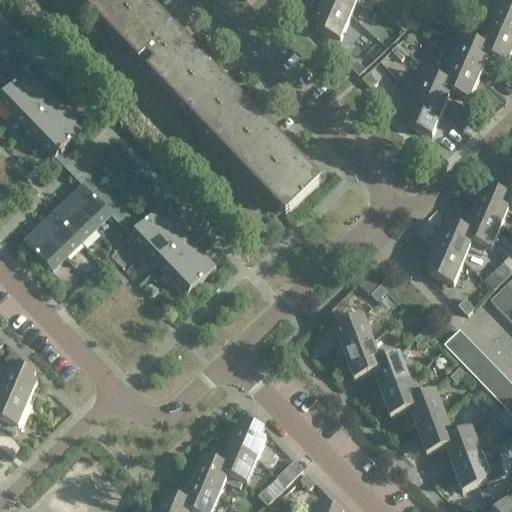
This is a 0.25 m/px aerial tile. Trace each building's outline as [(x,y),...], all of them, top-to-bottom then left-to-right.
[(138,0),(82,0),(289,214),(318,186),(138,0)] [(323,0),(320,7),(349,20),(355,6),(369,11),(371,5),(360,0),(323,0)] [(511,9),(504,6),(499,4),(488,29),(511,39),(511,9)] [(349,20),(320,7),(313,24),(317,26),(314,33),(339,43),(349,20)] [(437,12),(430,19),(439,29),(446,22),(437,12)] [(394,25),(403,35),(410,29),(401,19),(394,25)] [(489,56),(488,59),(507,67),(511,54),(511,39),(488,29),(483,41),(469,35),(466,42),(480,48),(478,52),(489,56)] [(480,48),(466,42),(461,40),(450,66),(479,79),(488,59),(489,56),(478,52),(480,48)] [(391,54),(400,64),(407,58),(398,48),(391,54)] [(358,79),(364,73),(355,63),(349,69),(358,79)] [(451,93),(450,95),(469,103),(479,79),(450,66),(446,76),(432,70),(429,77),(443,83),(441,89),(451,93)] [(8,93),(0,100),(0,103),(12,117),(41,90),(27,75),(8,93)] [(443,83),(429,77),(424,75),(412,104),(441,116),(450,95),(451,93),(441,89),(443,83)] [(377,86),(368,76),(361,82),(370,92),(377,86)] [(41,90),(12,117),(27,132),(55,104),(41,90)] [(55,104),(27,132),(41,146),(69,119),(55,104)] [(441,116),(412,104),(405,120),(409,122),(406,129),(432,139),(441,116)] [(83,134),(69,119),(41,146),(55,161),(64,152),(83,134)] [(64,152),(55,161),(62,170),(72,161),(64,152)] [(509,210),(511,210),(511,179),(510,179),(502,198),(501,198),(506,200),(504,207),(510,209),(509,210)] [(88,196),(98,187),(92,180),(82,190),(88,196)] [(98,187),(88,196),(94,202),(104,193),(98,187)] [(88,196),(82,190),(67,204),(95,233),(110,219),(106,215),(100,208),(94,202),(88,196)] [(501,198),(502,198),(483,190),(472,216),(501,229),(507,215),(511,217),(511,210),(509,210),(510,209),(504,207),(506,200),(501,198)] [(100,208),(110,199),(104,193),(94,202),(100,208)] [(110,199),(100,208),(106,215),(116,205),(110,199)] [(95,233),(67,204),(53,218),(81,247),(95,233)] [(112,221),(122,212),(116,205),(106,215),(110,219),(112,221)] [(122,212),(112,221),(118,227),(128,218),(122,212)] [(140,230),(130,240),(144,254),(173,227),(159,212),(140,230)] [(472,246),(486,252),(491,254),(501,229),(472,216),(464,233),(464,234),(469,236),(466,242),(472,245),(472,246)] [(81,247),(53,218),(38,231),(66,260),(81,247)] [(124,233),(134,224),(128,218),(118,227),(124,233)] [(134,224),(124,233),(130,240),(140,230),(134,224)] [(464,234),(464,233),(445,225),(434,251),(464,263),(469,251),(484,257),(486,252),(472,246),(472,245),(466,242),(469,236),(464,234)] [(173,227),(144,254),(158,269),(187,241),(173,227)] [(66,260),(38,231),(23,246),(51,275),(66,260)] [(201,256),(187,241),(158,269),(172,283),(201,256)] [(453,289),(464,263),(434,251),(426,271),(430,273),(427,278),(453,289)] [(215,271),(201,256),(172,283),(187,299),(215,271)] [(386,296),(380,289),(370,298),(376,304),(386,296)] [(497,312),(511,298),(511,296),(505,289),(490,304),(497,312)] [(511,298),(497,312),(505,320),(511,313),(511,298)] [(467,320),(473,314),(464,304),(458,310),(467,320)] [(343,355),(372,344),(363,320),(338,329),(340,336),(336,337),(343,355)] [(419,349),(429,340),(423,334),(413,343),(419,349)] [(451,357),(466,342),(459,334),(443,349),(451,357)] [(466,342),(451,357),(459,364),(474,350),(466,342)] [(380,365),(394,360),(392,353),(378,359),(372,344),(343,355),(353,384),(373,377),(372,376),(377,374),(374,368),(380,366),(380,365)] [(466,372),(481,358),(474,350),(459,364),(466,372)] [(372,376),(373,377),(379,394),(408,383),(399,358),(394,360),(380,365),(380,366),(374,368),(377,374),(372,376)] [(481,358),(466,372),(474,380),(489,366),(481,358)] [(489,366),(474,380),(482,388),(497,374),(489,366)] [(10,368),(0,391),(30,404),(37,386),(32,384),(35,378),(10,368)] [(456,387),(465,378),(459,372),(450,381),(456,387)] [(490,397),(505,382),(497,374),(482,388),(490,397)] [(497,404),(511,390),(511,389),(505,382),(490,397),(497,404)] [(416,403),(430,397),(428,391),(413,397),(408,383),(379,394),(390,422),(409,414),(409,413),(413,412),(411,406),(417,403),(416,403)] [(511,390),(497,404),(505,412),(511,405),(511,390)] [(0,423),(18,431),(30,404),(0,391),(0,423)] [(409,413),(409,414),(416,433),(445,422),(435,395),(430,397),(416,403),(417,403),(411,406),(413,412),(409,413)] [(492,424),(501,415),(495,409),(486,418),(492,424)] [(453,440),(467,435),(465,429),(450,434),(445,422),(416,433),(426,459),(445,451),(449,449),(447,443),(453,441),(453,440)] [(262,440),(264,434),(240,424),(230,448),(259,460),(266,442),(262,440)] [(445,451),(453,472),(482,461),(472,433),(467,435),(453,440),(453,441),(447,443),(449,449),(445,451)] [(228,480),(241,485),(247,488),(259,460),(230,448),(222,468),(221,469),(225,470),(222,477),(228,479),(228,480)] [(221,469),(222,468),(202,459),(191,485),(220,497),(225,487),(238,493),(241,485),(228,480),(228,479),(222,477),(225,470),(221,469)] [(489,479),(482,461),(453,472),(462,496),(488,486),(485,480),(489,479)] [(303,475),(294,465),(288,471),(297,481),(303,475)] [(306,478),(300,484),(309,494),(316,488),(306,478)] [(278,481),(265,493),(274,503),(287,490),(278,481)] [(214,511),(220,497),(191,485),(183,504),(183,505),(187,507),(185,511),(214,511)] [(487,491),(479,494),(484,507),(492,503),(487,491)] [(265,493),(258,499),(267,509),(274,503),(265,493)] [(183,505),(183,504),(164,496),(157,511),(185,511),(187,507),(183,505)]
